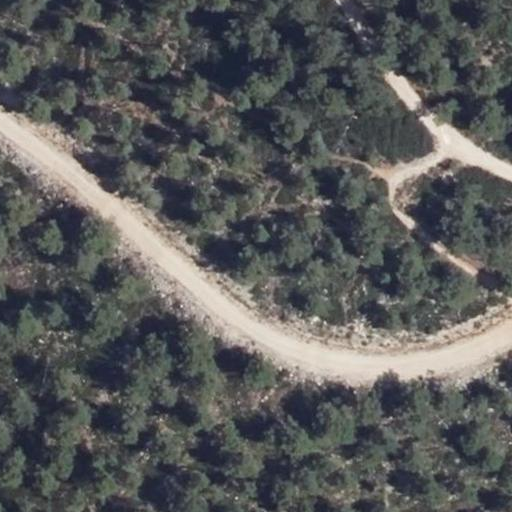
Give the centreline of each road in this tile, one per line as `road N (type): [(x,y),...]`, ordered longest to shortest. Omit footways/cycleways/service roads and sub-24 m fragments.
road 1 (track): [(511,328),(470,350),(365,360),(317,347),(134,230),(0,127)]
road 2 (track): [(511,163),(471,143),(425,105),(357,0)]
